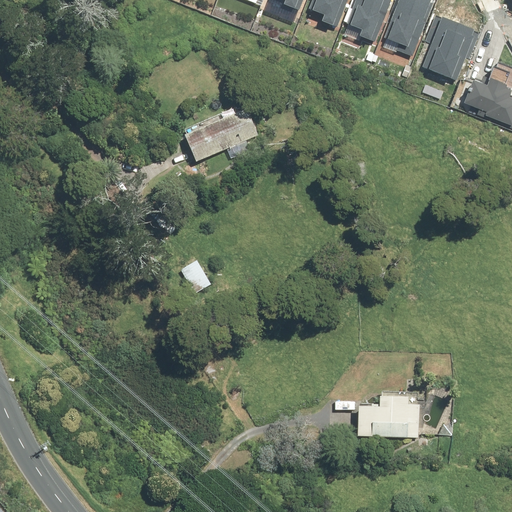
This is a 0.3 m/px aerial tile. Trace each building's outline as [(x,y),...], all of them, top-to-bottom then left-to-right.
[(284,0),(284,2),(299,8),(302,0),(284,0)] [(314,0),(311,9),(324,14),(322,19),(337,24),(346,0),(314,0)] [(357,0),(348,23),(361,28),(359,33),(374,38),(389,0),(357,0)] [(400,0),(386,37),(399,42),(397,47),(412,53),(432,0),(400,0)] [(443,17),(424,67),(457,80),(475,36),(471,34),(473,29),(443,17)] [(470,77),(462,101),(487,110),(486,114),(511,123),(511,98),(509,97),(511,90),(508,88),(509,84),(489,77),(486,83),(470,77)] [(187,130),(200,160),(260,136),(248,105),(187,130)] [(198,260),(182,270),(198,295),(214,285),(198,260)] [(364,403),(362,433),(421,437),(423,404),(410,404),(411,397),(383,395),(382,404),(364,403)]
